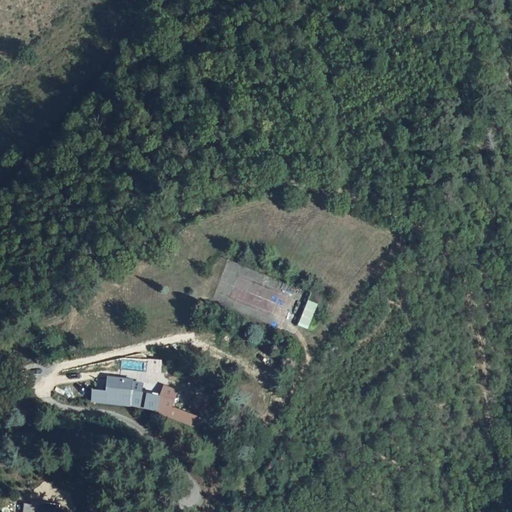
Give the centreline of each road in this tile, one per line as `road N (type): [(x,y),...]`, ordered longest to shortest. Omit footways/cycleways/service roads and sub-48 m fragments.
road 1 (track): [(0,319),(205,210),(264,189),(330,196),(453,250),(484,360),(491,424),(511,473)]
road 2 (unclassified): [(162,0),(74,111),(0,181)]
